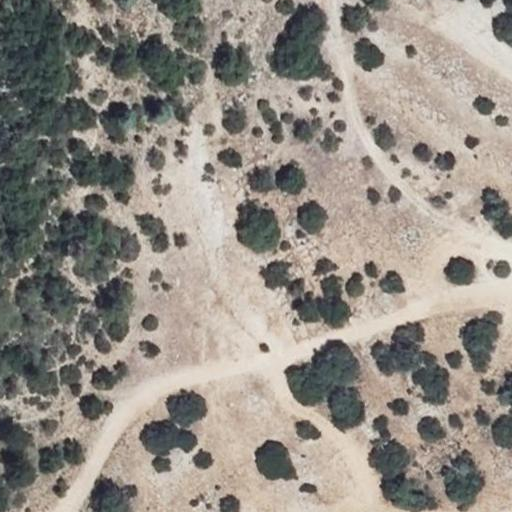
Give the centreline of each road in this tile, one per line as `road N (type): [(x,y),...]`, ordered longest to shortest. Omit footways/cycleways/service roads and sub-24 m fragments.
road 1 (track): [(55,511),(137,394),(511,289)]
road 2 (track): [(511,249),(431,221),(363,143),(326,23),(356,11),(415,22),(511,78)]
road 3 (track): [(368,506),(372,459),(291,390),(279,359)]
